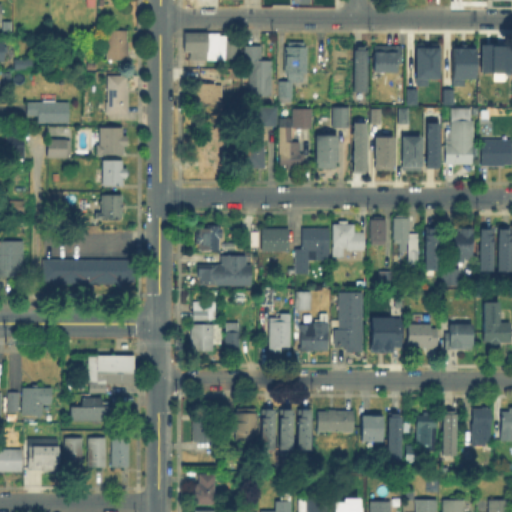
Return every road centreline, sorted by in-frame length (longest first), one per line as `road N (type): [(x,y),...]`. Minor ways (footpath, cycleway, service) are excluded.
road 1 (residential): [(511,379),(158,379)]
road 2 (residential): [(511,196),(159,195)]
road 3 (residential): [(511,17),(160,17)]
road 4 (tertiary): [(160,0),(159,323)]
road 5 (tertiary): [(159,323),(158,502)]
road 6 (tertiary): [(0,323),(159,323)]
road 7 (residential): [(158,502),(0,501)]
